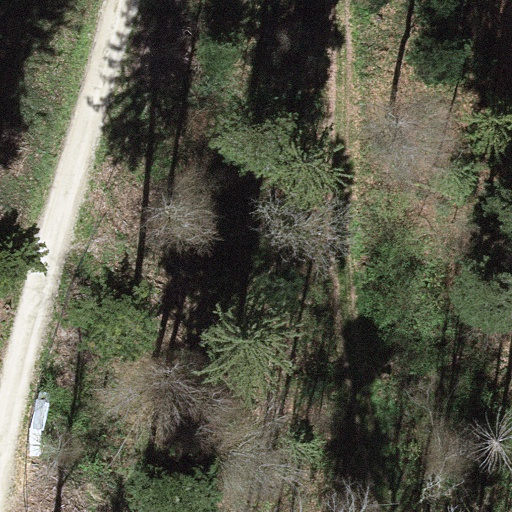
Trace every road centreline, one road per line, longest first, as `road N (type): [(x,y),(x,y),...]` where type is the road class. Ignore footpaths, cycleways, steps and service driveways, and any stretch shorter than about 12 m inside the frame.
road 1 (track): [(345,0),(350,301),(393,511)]
road 2 (track): [(123,0),(31,283),(0,462)]
